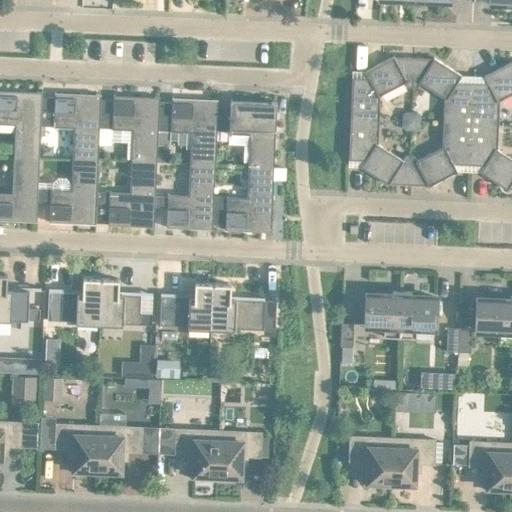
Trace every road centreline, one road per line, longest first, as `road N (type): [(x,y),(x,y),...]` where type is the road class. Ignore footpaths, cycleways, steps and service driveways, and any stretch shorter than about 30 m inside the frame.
road 1 (residential): [(0,69),(308,80),(322,33)]
road 2 (residential): [(330,253),(0,239)]
road 3 (residential): [(322,33),(0,19)]
road 4 (residential): [(511,217),(330,209),(330,253)]
road 5 (residential): [(511,41),(322,33)]
road 6 (residential): [(182,511),(0,504)]
road 7 (residential): [(511,261),(330,253)]
